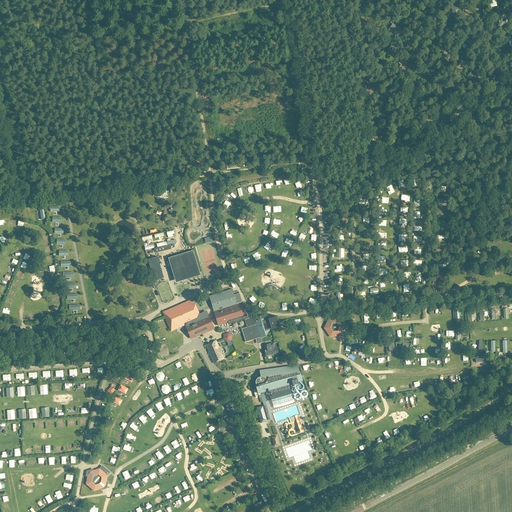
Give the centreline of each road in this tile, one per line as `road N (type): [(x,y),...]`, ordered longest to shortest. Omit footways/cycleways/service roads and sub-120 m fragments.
road 1 (tertiary): [(355,511),(511,429)]
road 2 (track): [(105,142),(87,0)]
road 3 (track): [(22,199),(0,77)]
road 4 (track): [(90,190),(209,173)]
